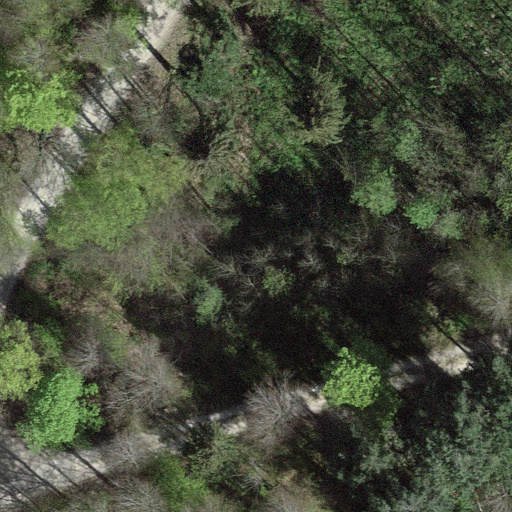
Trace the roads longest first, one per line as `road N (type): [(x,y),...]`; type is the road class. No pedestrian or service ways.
road 1 (track): [(0,486),(224,418),(511,348)]
road 2 (track): [(0,273),(50,171),(161,0)]
